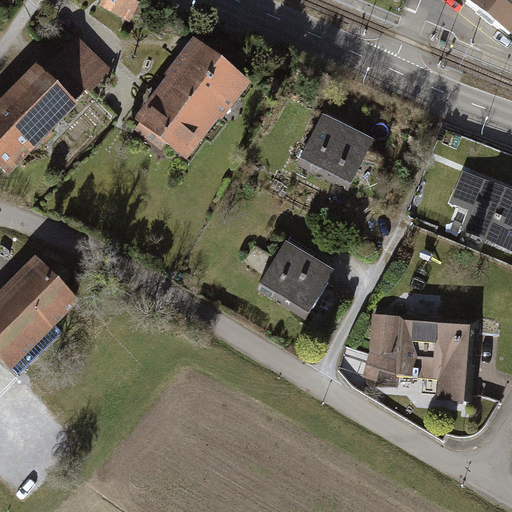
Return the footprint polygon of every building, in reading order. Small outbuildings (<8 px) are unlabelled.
[(143,0),(100,0),(98,6),(131,23),(143,0)] [(511,0),(476,0),(474,2),(511,32),(511,0)] [(114,69),(78,35),(55,60),(86,90),(90,94),(114,69)] [(254,81),(196,38),(135,117),(189,159),(254,81)] [(39,61),(0,101),(0,165),(10,175),(81,104),(77,99),(86,90),(55,60),(53,58),(45,67),(39,61)] [(374,141),(323,115),(301,160),(351,185),(374,141)] [(511,192),(462,171),(450,203),(468,211),(461,230),(511,252),(511,192)] [(334,272),(286,242),(260,285),(310,315),(334,272)] [(83,300),(37,254),(0,292),(0,355),(13,368),(83,300)] [(478,323),(402,320),(402,318),(372,315),(371,353),(364,378),(376,383),(380,371),(398,377),(439,381),(437,401),(474,402),(478,323)]
